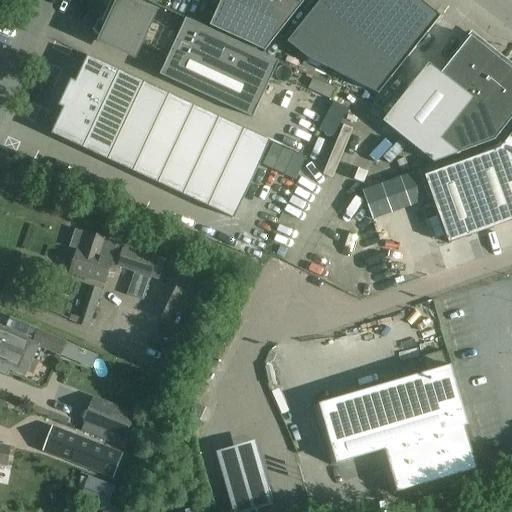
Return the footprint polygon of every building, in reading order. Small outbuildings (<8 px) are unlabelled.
[(140,44),(168,57),(179,34),(150,21),(154,13),(126,0),(102,0),(102,1),(103,5),(105,8),(107,9),(101,21),(98,20),(93,30),(92,31),(101,40),(112,46),(124,50),(136,51),(140,44)] [(221,0),(210,26),(265,52),(306,0),(221,0)] [(378,94),(440,16),(420,0),(320,0),(287,42),(308,58),(378,94)] [(168,57),(159,75),(252,118),(278,62),(185,19),(179,34),(168,57)] [(440,139),(472,99),(506,126),(511,118),(511,68),(471,36),(441,73),(429,63),(383,122),(426,156),(440,139)] [(52,133),(262,229),(298,150),(96,58),(78,97),(66,91),(59,105),(64,107),(52,133)] [(472,99),(440,139),(459,154),(495,140),(506,126),(472,99)] [(511,130),(500,145),(498,146),(511,161),(511,130)] [(511,161),(498,146),(424,175),(449,243),(511,220),(511,161)] [(167,210),(172,198),(155,191),(150,203),(167,210)] [(112,259),(119,261),(124,245),(76,230),(71,247),(77,249),(70,272),(104,282),(112,259)] [(151,277),(158,257),(158,256),(124,245),(119,261),(118,266),(151,277)] [(165,259),(158,257),(151,277),(158,280),(165,259)] [(186,320),(201,289),(189,284),(193,277),(174,268),(152,312),(171,321),(175,314),(186,320)] [(32,343),(32,342),(0,328),(0,372),(8,376),(12,367),(19,370),(24,357),(33,361),(40,347),(32,343)] [(67,341),(38,329),(32,342),(32,343),(40,347),(60,356),(61,353),(68,356),(73,346),(66,343),(67,341)] [(447,365),(443,351),(422,357),(426,371),(447,365)] [(313,406),(331,465),(378,451),(390,491),(411,485),(412,489),(427,485),(426,480),(468,468),(456,429),(462,427),(458,410),(464,408),(451,365),(313,406)] [(202,421),(208,408),(198,403),(192,416),(202,421)] [(128,436),(136,415),(114,406),(105,427),(128,436)] [(54,430),(45,452),(113,481),(122,458),(54,430)] [(256,441),(216,453),(232,511),(258,511),(275,507),(256,441)] [(0,465),(7,467),(11,449),(0,446),(0,465)]
